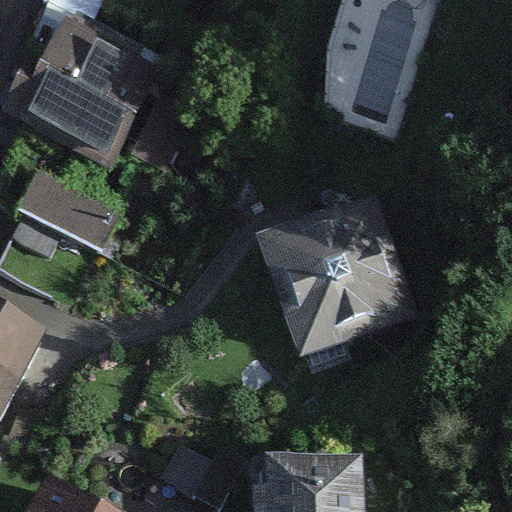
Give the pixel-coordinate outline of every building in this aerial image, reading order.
[(168,72),(92,33),(107,3),(101,0),(52,0),(37,30),(60,42),(44,73),(34,67),(6,120),(114,176),(168,72)] [(164,180),(191,122),(160,108),(132,165),(164,180)] [(20,216),(103,256),(122,216),(39,176),(20,216)] [(419,327),(376,205),(258,246),(301,369),(419,327)] [(0,309),(0,411),(44,335),(0,309)] [(256,500),(256,511),(362,511),(362,465),(265,468),(266,500),(256,500)] [(93,511),(50,489),(37,511),(93,511)]
